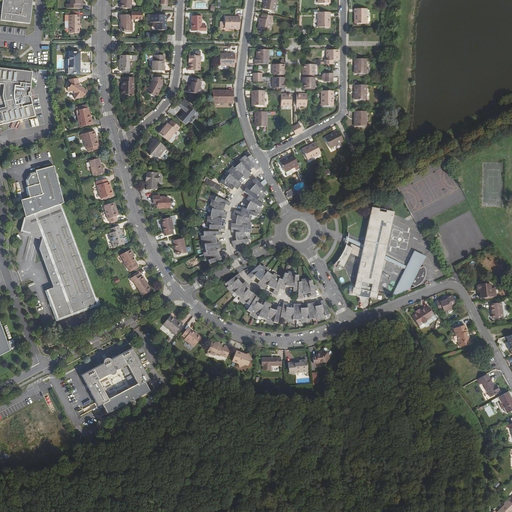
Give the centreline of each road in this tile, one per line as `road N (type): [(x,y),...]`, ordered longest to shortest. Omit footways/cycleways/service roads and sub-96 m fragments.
road 1 (residential): [(347,324),(453,284),(511,380)]
road 2 (residential): [(343,0),(340,115),(260,158)]
road 3 (residential): [(180,292),(212,318),(263,338),(307,338),(347,324)]
road 4 (residential): [(117,145),(170,95),(180,0)]
road 5 (residential): [(260,158),(239,98),(250,0)]
road 6 (residential): [(117,145),(143,234),(180,292)]
road 7 (residential): [(180,292),(41,366)]
road 8 (residential): [(102,0),(101,67),(117,145)]
